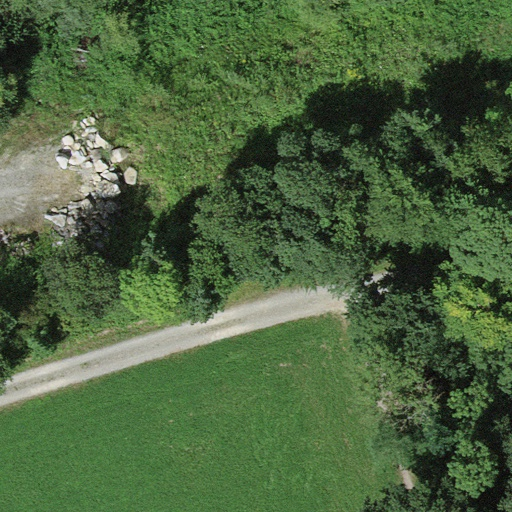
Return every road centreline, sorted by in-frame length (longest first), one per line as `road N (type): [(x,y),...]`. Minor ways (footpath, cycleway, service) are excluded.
road 1 (track): [(511,243),(350,291),(436,511)]
road 2 (track): [(350,291),(0,393)]
